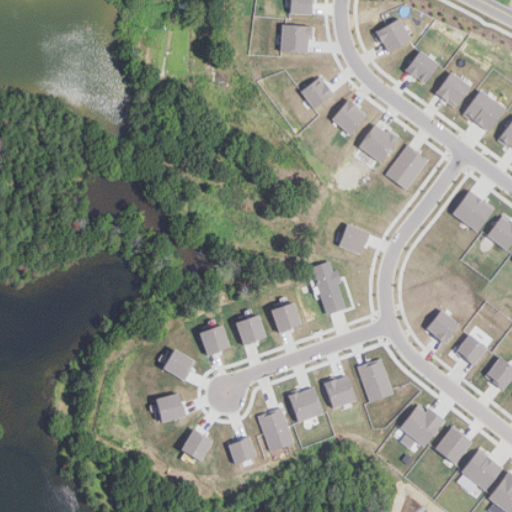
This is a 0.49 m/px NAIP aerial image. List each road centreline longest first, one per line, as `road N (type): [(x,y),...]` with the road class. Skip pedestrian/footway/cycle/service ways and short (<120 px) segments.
road 1 (residential): [(465,155),(391,255),(386,308),(397,337),(429,372),(511,437)]
road 2 (residential): [(341,0),(345,37),(369,80),(511,189)]
road 3 (residential): [(392,325),(246,376),(225,393)]
